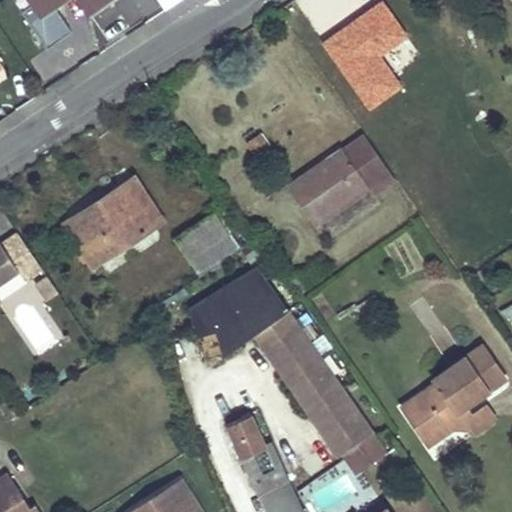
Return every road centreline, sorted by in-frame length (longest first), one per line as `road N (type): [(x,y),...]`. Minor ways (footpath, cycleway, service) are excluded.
road 1 (residential): [(0,152),(229,0)]
road 2 (unknown): [(336,465),(280,389),(266,380),(234,394),(236,428),(271,511)]
